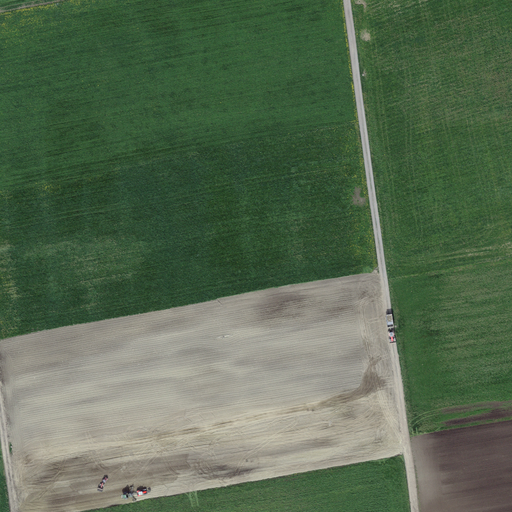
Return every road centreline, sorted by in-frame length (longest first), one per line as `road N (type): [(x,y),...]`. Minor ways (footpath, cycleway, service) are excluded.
road 1 (track): [(415,511),(348,0)]
road 2 (track): [(0,377),(17,511)]
